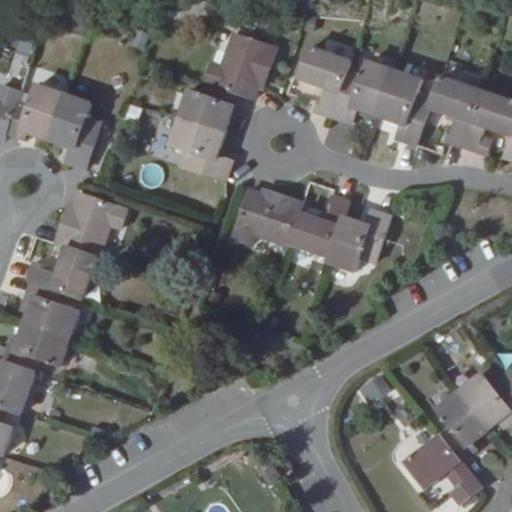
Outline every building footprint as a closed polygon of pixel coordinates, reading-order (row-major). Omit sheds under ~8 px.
[(213,99),(192,92),(173,148),(187,153),(182,167),(228,184),(235,161),(222,157),(237,116),(244,118),(252,97),(257,100),(264,81),(269,83),(281,49),(235,33),(224,66),(212,62),(205,81),(217,86),(213,99)] [(511,101),(443,78),(435,100),(421,95),(426,82),(367,62),(363,75),(350,70),(353,62),(311,47),(300,80),(327,89),(323,98),(320,97),(316,109),(355,122),(360,110),(403,125),(398,139),(418,147),(431,111),(457,120),(454,128),(451,127),(446,141),(481,153),(485,140),(483,139),(486,130),(511,139),(511,144),(506,160),(511,161),(511,101)] [(96,104),(38,85),(31,106),(19,102),(23,91),(2,84),(0,90),(0,139),(6,141),(8,135),(29,142),(31,135),(73,149),(68,163),(89,170),(105,123),(91,118),(96,104)] [(485,140),(481,153),(489,156),(494,143),(485,140)] [(145,185),(159,183),(157,164),(142,166),(145,185)] [(302,211),(305,202),(273,191),(271,195),(253,189),(235,240),(255,248),(259,236),(289,249),(291,245),(331,258),(329,266),(358,276),(363,261),(377,266),(394,219),(373,212),(368,227),(345,219),(350,204),(333,198),(328,212),(332,213),(329,222),(302,211)] [(63,367),(82,311),(63,305),(67,293),(85,299),(99,258),(103,259),(113,227),(123,230),(130,210),(79,193),(73,212),(67,210),(56,243),(66,247),(57,273),(48,271),(49,268),(36,263),(30,281),(34,282),(27,302),(32,303),(19,344),(11,342),(0,376),(0,453),(10,457),(19,428),(4,423),(8,410),(26,416),(44,361),(63,367)] [(367,223),(370,210),(351,205),(347,217),(367,223)] [(0,335),(7,337),(10,323),(0,320),(0,335)] [(453,432),(409,466),(429,493),(449,479),(459,491),(452,496),(462,510),(484,494),(465,469),(481,455),(477,450),(511,423),(511,375),(505,381),(510,388),(500,395),(488,380),(440,415),(453,432)] [(371,401),(390,391),(382,376),(363,385),(371,401)] [(198,511),(231,511),(219,496),(198,511)]
